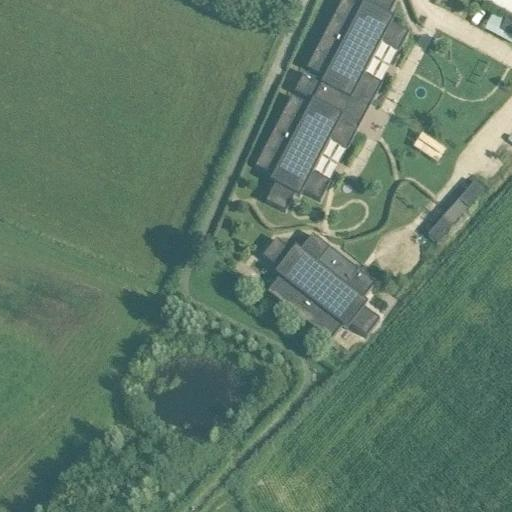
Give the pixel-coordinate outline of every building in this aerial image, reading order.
[(292,98),(255,169),(273,178),(270,183),(275,186),(265,204),(285,214),(295,196),(299,199),(302,194),(320,203),(330,184),(313,174),(329,143),(347,152),(357,133),(348,128),(363,100),(372,105),(382,85),(364,76),(380,45),(398,54),(409,34),(390,25),(393,20),(388,18),(397,0),(372,0),(369,7),(364,5),(361,10),(343,0),(306,71),(324,80),(322,84),(304,75),(294,94),(312,104),(310,108),(292,98)] [(511,0),(484,0),(485,0),(511,12),(511,0)] [(476,178),(460,197),(468,204),(485,186),(476,178)] [(444,214),(428,232),(437,240),(453,221),(444,214)] [(276,241),(262,259),(278,271),(275,276),(279,279),(267,295),(330,344),(342,328),(347,331),(350,327),(366,340),(380,322),(364,309),(367,305),(363,302),(375,286),(312,237),(300,253),(295,250),(292,254),(276,241)] [(387,293),(373,312),(382,319),(397,300),(387,293)]
